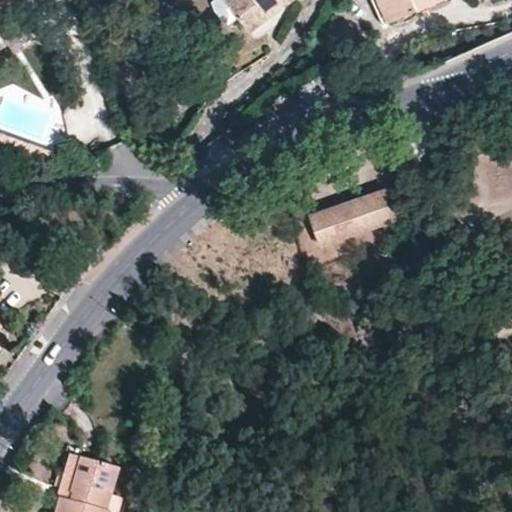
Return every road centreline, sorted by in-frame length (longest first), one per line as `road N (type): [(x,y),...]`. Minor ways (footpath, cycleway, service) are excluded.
road 1 (residential): [(175,218),(271,138),(326,113),(453,82)]
road 2 (residential): [(0,436),(109,288),(175,218)]
road 3 (residential): [(175,218),(149,184),(0,195)]
road 4 (track): [(511,181),(498,183),(468,160),(419,88)]
